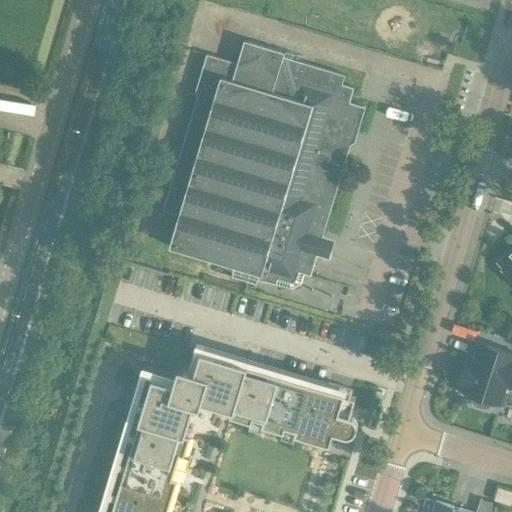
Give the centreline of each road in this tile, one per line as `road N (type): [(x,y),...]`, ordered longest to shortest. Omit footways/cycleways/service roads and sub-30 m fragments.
road 1 (primary): [(0,420),(122,0)]
road 2 (unclassified): [(0,315),(91,0)]
road 3 (residential): [(418,384),(119,291)]
road 4 (residential): [(418,384),(480,163)]
